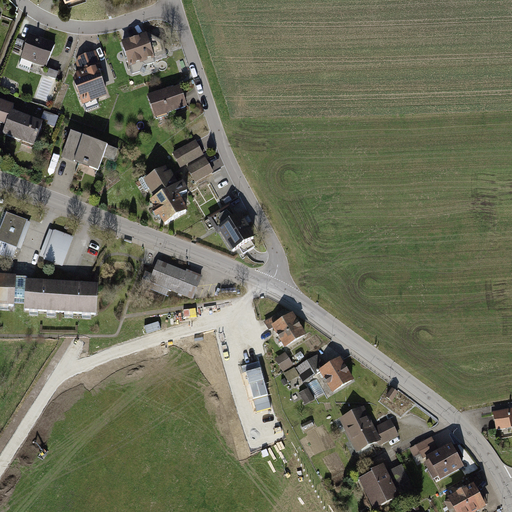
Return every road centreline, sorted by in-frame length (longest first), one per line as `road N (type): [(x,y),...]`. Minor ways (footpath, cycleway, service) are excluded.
road 1 (tertiary): [(272,286),(447,410),(504,481)]
road 2 (residential): [(272,286),(279,270),(273,242),(226,156),(174,5)]
road 3 (tertiary): [(0,179),(272,286)]
road 4 (track): [(248,297),(273,397),(327,511)]
road 5 (residential): [(174,5),(76,27),(39,17),(18,0)]
